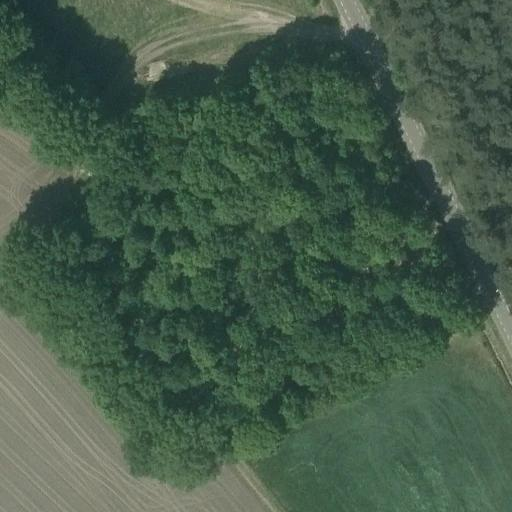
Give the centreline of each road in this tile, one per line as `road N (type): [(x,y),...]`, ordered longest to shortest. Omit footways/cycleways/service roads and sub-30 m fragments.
road 1 (track): [(69,155),(66,203),(111,297),(283,511)]
road 2 (tertiary): [(511,332),(346,0)]
road 3 (track): [(96,55),(153,80),(209,74),(355,17)]
road 4 (track): [(19,0),(96,55),(69,155)]
